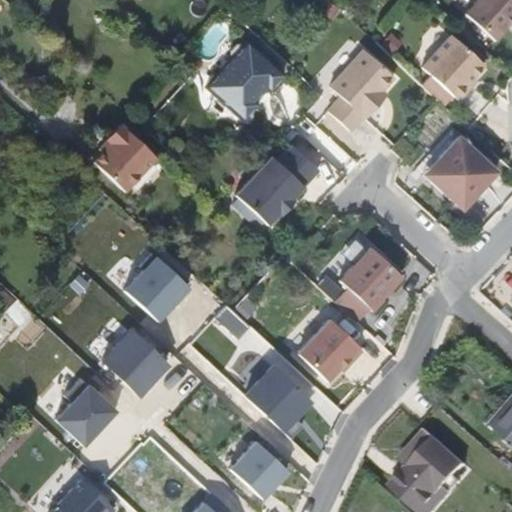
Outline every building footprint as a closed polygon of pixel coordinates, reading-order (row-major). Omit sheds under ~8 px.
[(326,0),(323,0),(317,8),(330,20),(339,11),(326,0)] [(511,0),(477,0),(463,15),(492,41),(511,19),(511,0)] [(482,68),(449,37),(419,69),(455,102),(466,90),(463,87),(482,68)] [(229,50),(230,58),(205,85),(241,118),(254,103),(252,101),(264,87),(267,89),(280,75),(244,42),(241,44),(234,45),(229,50)] [(391,79),(359,50),(327,86),(338,96),(325,110),(347,130),(359,117),(361,119),(385,93),(381,90),(391,79)] [(93,159),(124,188),(155,154),(119,122),(106,137),(109,140),(93,159)] [(485,163),(455,134),(436,155),(442,160),(426,177),(458,207),(474,189),(467,182),(485,163)] [(319,168),(293,144),(278,160),(272,155),(237,194),(269,223),(281,211),(293,197),(319,168)] [(442,160),(436,155),(420,172),(426,177),(442,160)] [(485,163),(467,182),(474,189),(493,170),(485,163)] [(294,199),(293,197),(281,211),(283,212),(294,199)] [(387,282),(393,281),(402,271),(370,242),(337,279),(328,272),(318,283),(357,318),(370,304),(374,307),(385,294),(383,292),(380,290),(387,282)] [(155,252),(122,287),(157,320),(190,285),(155,252)] [(383,292),(393,281),(387,282),(380,290),(383,292)] [(15,300),(2,288),(0,290),(0,312),(2,314),(15,300)] [(328,315),(296,349),(330,381),(362,347),(328,315)] [(138,395),(169,363),(129,324),(98,356),(138,395)] [(282,431),(312,401),(271,361),(241,391),(282,431)] [(87,444),(117,405),(84,380),(54,419),(87,444)] [(511,409),(494,430),(511,446),(511,409)] [(397,461),(407,470),(433,440),(423,432),(397,461)] [(263,498),(290,470),(253,436),(227,464),(263,498)] [(465,464),(436,438),(433,440),(407,470),(390,488),(389,490),(414,511),(421,511),(444,487),(465,464)] [(47,511),(110,511),(115,506),(82,474),(46,511),(47,511)] [(444,487),(421,511),(432,511),(450,492),(444,487)] [(216,511),(202,498),(188,511),(216,511)]
